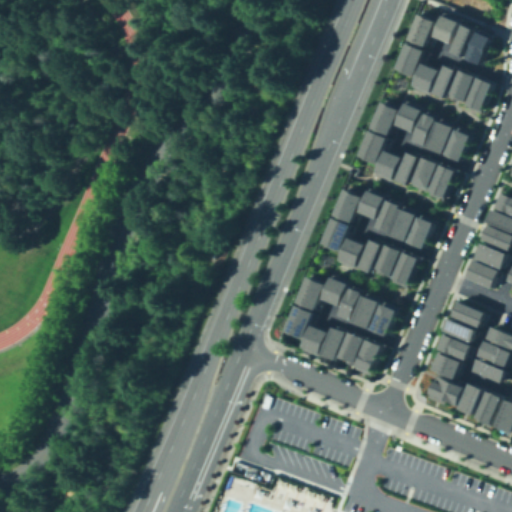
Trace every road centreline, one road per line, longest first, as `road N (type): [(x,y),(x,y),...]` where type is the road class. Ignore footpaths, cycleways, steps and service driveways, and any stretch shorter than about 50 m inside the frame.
road 1 (primary): [(352,0),(200,373),(201,401)]
road 2 (primary): [(201,401),(226,386),(354,79)]
road 3 (residential): [(511,110),(386,409)]
road 4 (residential): [(511,461),(242,348)]
road 5 (primary): [(201,401),(153,511)]
